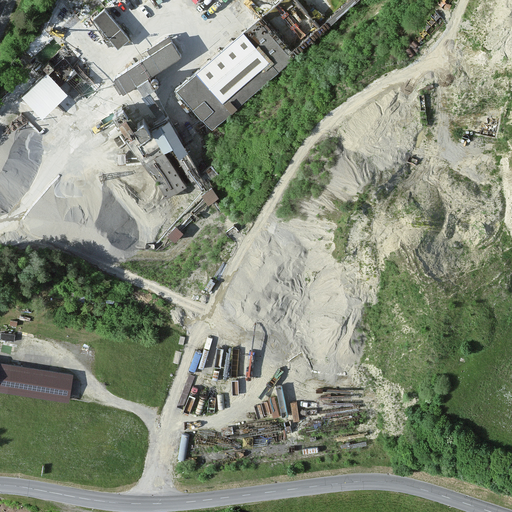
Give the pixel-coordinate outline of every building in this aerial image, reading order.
[(343,0),(324,13),(328,19),(356,0),(343,0)] [(105,11),(93,21),(116,50),(128,40),(105,11)] [(263,18),(177,91),(210,130),(296,58),(263,18)] [(173,38),(107,76),(123,104),(109,112),(140,166),(173,147),(179,154),(189,150),(151,85),(188,64),(173,38)] [(51,114),(77,89),(56,67),(30,92),(51,114)] [(505,113),(510,83),(501,82),(495,111),(505,113)] [(212,200),(222,194),(216,183),(205,189),(212,200)] [(182,221),(172,230),(180,238),(189,228),(182,221)] [(74,370),(0,360),(0,393),(69,403),(74,370)]
